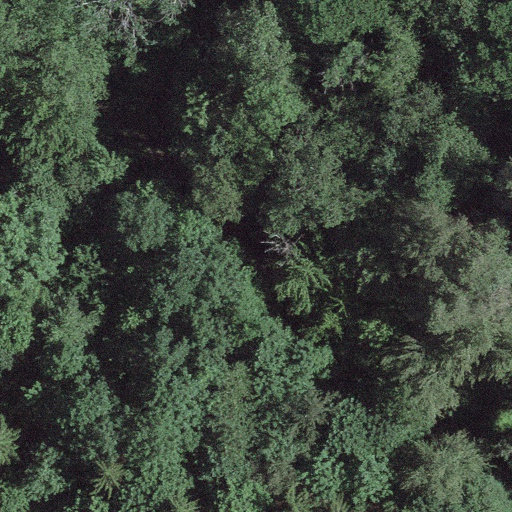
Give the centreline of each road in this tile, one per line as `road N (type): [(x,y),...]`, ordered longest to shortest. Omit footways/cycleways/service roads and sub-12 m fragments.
road 1 (track): [(511,499),(423,429),(86,95),(0,27)]
road 2 (track): [(0,436),(56,456),(355,511)]
